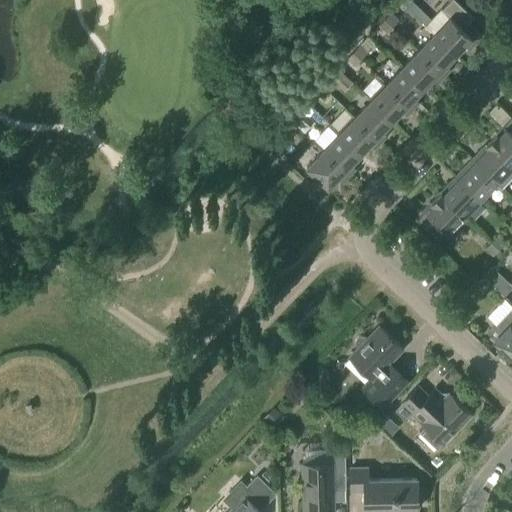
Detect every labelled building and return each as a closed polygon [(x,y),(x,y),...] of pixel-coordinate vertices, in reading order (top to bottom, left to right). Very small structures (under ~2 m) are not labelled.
[(451,0),(442,10),(450,18),(434,34),(456,55),(465,45),(469,49),(481,37),(468,25),(467,24),(473,18),(454,0),(451,0)] [(391,13),(385,19),(393,27),(398,20),(391,13)] [(393,27),(385,19),(379,25),(387,33),(393,27)] [(418,51),(444,76),(451,69),(446,65),(456,55),(434,34),(418,51)] [(367,53),(359,46),(353,52),(361,60),(367,53)] [(418,51),(402,67),(424,88),(433,78),(438,82),(444,76),(418,51)] [(353,52),(347,58),(355,66),(361,60),(353,52)] [(413,109),(419,102),(415,98),(424,88),(402,67),(386,84),(413,109)] [(344,90),(352,82),(338,68),(330,77),(344,90)] [(327,79),(321,85),(329,93),(335,87),(327,79)] [(392,121),(402,111),(406,115),(413,109),(386,84),(371,101),(392,121)] [(321,85),(315,92),(323,99),(329,93),(321,85)] [(381,142),(387,135),(383,131),(392,121),(371,101),(355,117),(381,142)] [(304,120),(296,112),(290,118),(298,126),(304,120)] [(361,154),(370,145),(374,149),(381,142),(355,117),(339,134),(360,155),(361,154)] [(292,132),(298,126),(290,118),(284,125),(292,132)] [(511,122),(506,129),(499,137),(496,134),(487,144),(511,167),(511,168),(511,169),(511,122)] [(339,134),(323,151),(349,176),(356,168),(351,164),(360,155),(339,134)] [(511,176),(511,169),(511,168),(511,167),(487,144),(478,153),(481,156),(474,163),(496,183),(501,188),(511,176)] [(343,182),(349,176),(323,151),(307,168),(328,188),(339,178),(343,182)] [(496,183),(474,163),(467,170),(465,167),(456,177),(480,200),(496,183)] [(480,200),(456,177),(455,178),(457,180),(452,186),(449,184),(440,193),(464,216),(465,215),(480,200)] [(464,216),(440,193),(431,203),(433,205),(426,213),(438,224),(444,231),(450,236),(468,218),(465,215),(464,216)] [(430,233),(437,239),(444,231),(438,224),(430,233)] [(499,250),(505,244),(497,236),(491,242),(499,250)] [(493,256),(499,250),(491,242),(485,249),(493,256)] [(491,267),(482,277),(493,287),(502,277),(491,267)] [(453,313),(465,324),(473,315),(461,304),(453,313)] [(511,310),(497,326),(503,332),(494,341),(511,357),(511,310)] [(403,349),(379,326),(367,339),(365,337),(362,337),(359,337),(357,340),(356,343),(357,346),(359,348),(350,357),(372,378),(362,388),(374,399),(393,379),(383,369),(403,349)] [(437,449),(443,443),(444,444),(472,415),(449,393),(445,398),(435,389),(426,399),(416,389),(395,411),(406,421),(413,414),(426,426),(420,433),(437,449)] [(283,417),(274,408),(264,418),(273,427),(283,417)] [(302,511),(326,511),(335,511),(334,490),(346,490),(345,442),(333,442),(333,464),(302,464),(302,511)] [(368,480),(368,468),(351,468),(351,492),(365,491),(365,511),(418,510),(417,479),(368,480)] [(258,511),(263,506),(264,507),(277,494),(257,475),(245,488),(239,483),(223,500),(232,510),(229,511),(258,511)]
